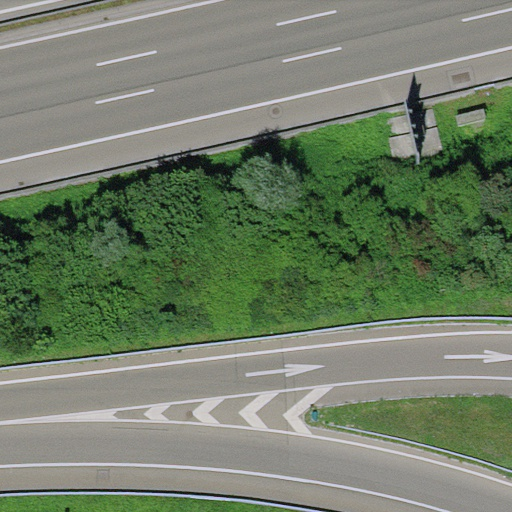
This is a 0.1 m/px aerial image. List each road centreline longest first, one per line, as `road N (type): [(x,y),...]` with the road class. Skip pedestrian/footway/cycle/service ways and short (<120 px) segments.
road 1 (motorway): [(0,417),(373,361),(511,356)]
road 2 (motorway): [(0,439),(304,460),(505,511)]
road 3 (motorway): [(0,103),(460,0)]
